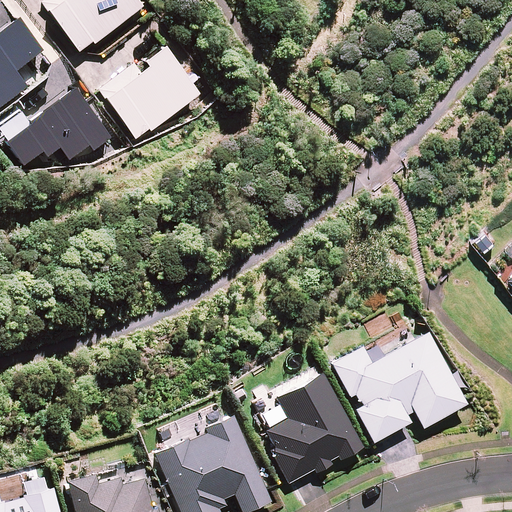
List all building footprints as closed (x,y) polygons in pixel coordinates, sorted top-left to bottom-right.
[(49,0),(42,6),(79,54),(140,8),(134,0),(49,0)] [(148,131),(149,133),(198,97),(162,48),(142,63),(146,67),(103,99),(134,141),(148,131)] [(362,348),(330,365),(348,397),(352,395),(359,409),(356,411),(372,442),(408,423),(404,415),(412,411),(421,428),(465,404),(462,398),(468,395),(455,370),(448,374),(426,332),(413,339),(405,325),(373,342),(376,348),(365,353),(362,348)] [(331,466),(329,461),(337,457),(339,461),(361,449),(321,374),(275,398),(287,419),(264,431),(273,448),(270,450),(287,483),(311,470),(314,475),(331,466)] [(245,511),(268,502),(230,416),(204,428),(206,432),(181,443),(167,449),(153,455),(178,511),(218,511),(216,508),(224,505),(222,499),(232,495),(239,511),(245,511)] [(155,511),(154,507),(150,508),(142,479),(121,485),(119,476),(95,482),(93,475),(67,482),(74,511),(155,511)] [(0,511),(57,511),(52,489),(44,491),(40,478),(27,481),(26,477),(0,483),(0,511)]
